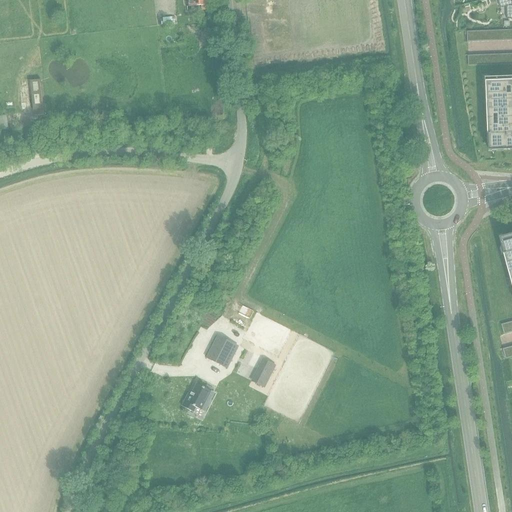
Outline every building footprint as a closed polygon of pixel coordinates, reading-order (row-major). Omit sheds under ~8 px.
[(201,10),(210,9),(209,4),(208,4),(207,0),(187,0),(188,6),(200,5),(201,10)] [(511,0),(497,0),(498,2),(499,5),(510,5),(510,17),(510,18),(511,18),(511,0)] [(511,76),(490,77),(485,77),(486,85),(486,102),(491,102),(491,109),(486,109),(487,134),(488,134),(489,142),(489,150),(511,149),(511,113),(511,88),(511,76)] [(40,79),(29,80),(33,116),(44,115),(40,79)] [(511,233),(500,237),(502,245),(504,252),(504,253),(503,253),(510,277),(511,276),(511,283),(511,284),(511,285),(511,233)] [(217,335),(206,358),(222,366),(233,343),(217,335)] [(267,361),(255,383),(263,387),(275,365),(267,361)] [(211,391),(196,383),(190,395),(188,393),(181,406),(192,411),(194,406),(201,410),(211,391)]
